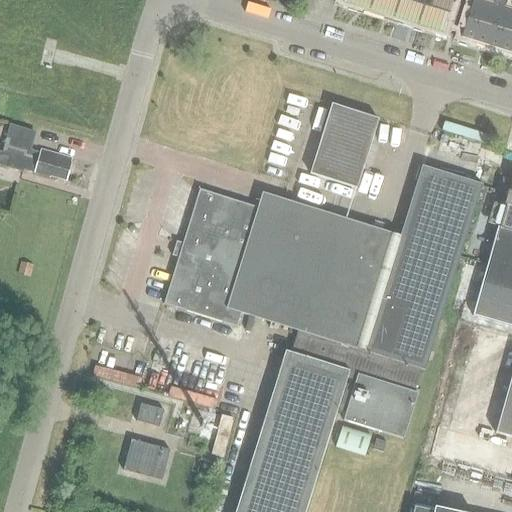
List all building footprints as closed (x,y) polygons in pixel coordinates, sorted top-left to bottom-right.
[(343,0),(344,1),(368,8),(369,0),(343,0)] [(369,0),(368,8),(391,15),(396,0),(369,0)] [(396,0),(391,15),(412,22),(416,23),(422,0),(396,0)] [(422,0),(416,23),(442,31),(451,0),(422,0)] [(472,0),(461,37),(480,43),(485,44),(497,6),(493,5),(478,0),(472,0)] [(494,0),(493,5),(497,6),(485,44),(509,52),(511,42),(511,10),(503,8),(504,0),(494,0)] [(377,120),(348,112),(330,106),(309,174),(355,189),(377,120)] [(0,166),(6,168),(22,173),(22,170),(34,174),(33,176),(48,180),(49,177),(65,181),(70,164),(69,164),(70,159),(40,151),(39,154),(28,151),(33,133),(9,125),(1,153),(0,152),(0,166)] [(284,352),(234,511),(304,511),(336,411),(344,414),(342,421),(402,440),(416,394),(413,393),(420,370),(424,371),(481,185),(421,167),(398,241),(388,238),(390,234),(261,194),(257,208),(198,190),(163,305),(235,328),(240,314),(297,331),(290,354),(284,352)] [(480,285),(472,317),(511,328),(511,180),(509,192),(506,192),(506,193),(503,205),(505,206),(499,228),(497,227),(480,285)] [(16,275),(29,278),(32,265),(19,262),(16,275)] [(511,370),(494,434),(511,438),(511,370)] [(135,422),(158,428),(163,411),(140,405),(135,422)] [(232,419),(220,416),(210,456),(222,459),(232,419)] [(333,449),(363,458),(369,437),(340,428),(333,449)] [(372,450),(382,453),(385,443),(375,440),(372,450)] [(161,481),(169,451),(130,441),(122,471),(161,481)]
